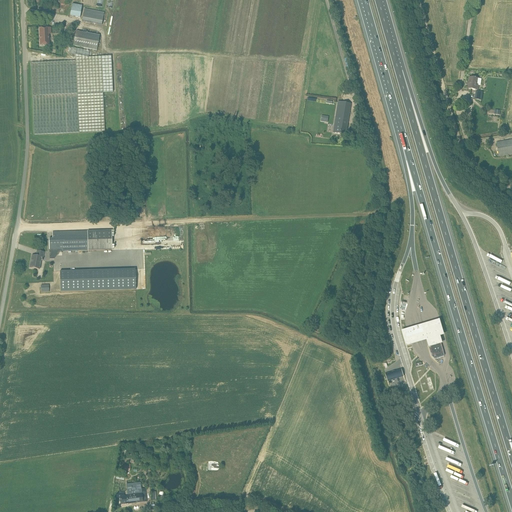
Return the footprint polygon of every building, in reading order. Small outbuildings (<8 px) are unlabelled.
[(82,6),(72,4),(70,16),(80,18),(82,6)] [(84,9),(82,21),(103,24),(104,11),(84,9)] [(51,34),(51,28),(40,28),(40,45),(49,45),(49,34),(51,34)] [(100,35),(76,31),(73,46),(97,51),(100,35)] [(90,51),(72,47),(73,40),(68,39),(66,46),(69,47),(68,52),(71,52),(70,53),(75,54),(76,61),(31,63),(34,135),(105,132),(103,92),(113,92),(111,56),(101,57),(88,57),(90,51)] [(476,78),(475,77),(475,78),(471,77),(470,84),(469,84),(468,88),(478,90),(479,85),(481,85),(482,79),(478,78),(476,78)] [(351,104),(346,103),(338,102),(334,133),(341,134),(346,134),(351,104)] [(511,139),(497,142),(499,156),(511,154),(511,139)] [(112,230),(52,232),(53,238),(49,239),(49,252),(50,252),(50,259),(54,259),(55,258),(56,257),(60,252),(112,250),(112,230)] [(44,252),(42,252),(37,251),(36,256),(32,256),(30,268),(38,269),(40,260),(42,261),(44,252)] [(60,271),(60,277),(61,291),(61,292),(103,290),(131,290),(136,289),(135,269),(130,269),(60,271)] [(444,333),(439,318),(401,329),(406,345),(426,339),(428,346),(430,346),(441,343),(442,342),(440,335),(444,333)] [(435,359),(442,357),(444,356),(444,355),(444,354),(441,344),(441,343),(430,346),(430,347),(429,347),(431,356),(435,359)] [(401,369),(385,374),(387,381),(403,376),(401,369)] [(442,449),(445,451),(446,448),(452,450),(453,446),(455,447),(456,444),(444,439),(441,445),(443,446),(442,449)] [(146,492),(142,493),(141,484),(127,485),(128,496),(120,497),(121,505),(147,502),(146,492)]
